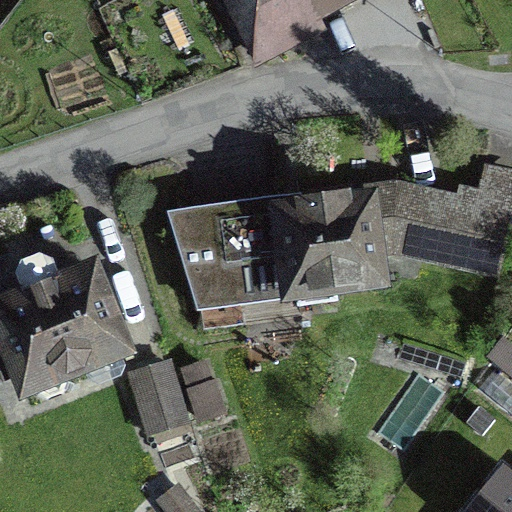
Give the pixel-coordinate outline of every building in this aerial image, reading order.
[(328,27),(371,4),(368,0),(229,0),(271,77),(336,41),(328,27)] [(291,304),(290,296),(394,282),(390,251),(499,276),(505,234),(511,234),(511,190),(511,181),(484,176),(479,197),(459,192),(458,201),(381,185),(382,188),(278,201),(277,197),(168,214),(200,317),(291,304)] [(0,339),(25,397),(132,350),(95,266),(0,307),(0,339)] [(200,362),(172,370),(188,423),(217,415),(200,362)] [(179,425),(160,363),(120,376),(139,438),(179,425)] [(511,511),(511,502),(485,483),(465,511),(511,511)] [(197,511),(185,496),(165,511),(197,511)]
